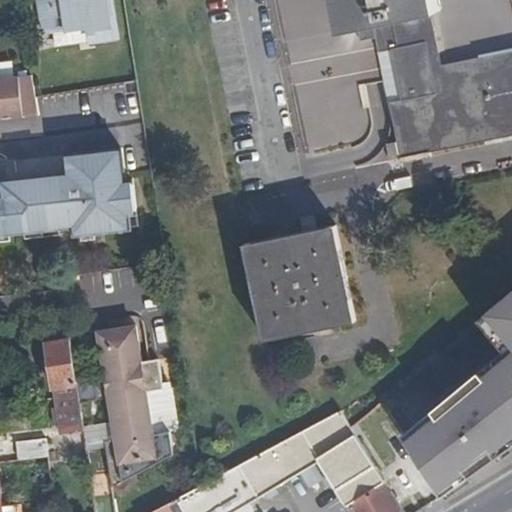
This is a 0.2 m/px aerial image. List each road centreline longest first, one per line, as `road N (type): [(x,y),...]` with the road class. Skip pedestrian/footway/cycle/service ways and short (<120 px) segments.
road 1 (unclassified): [(250,0),(282,156)]
road 2 (unclassified): [(126,120),(0,132)]
